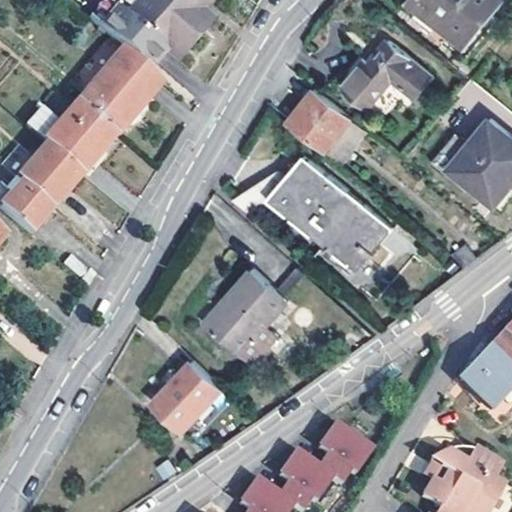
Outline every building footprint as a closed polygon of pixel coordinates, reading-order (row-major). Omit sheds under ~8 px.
[(93,27),(110,8),(101,0),(97,0),(82,18),(93,27)] [(124,14),(135,0),(113,0),(112,3),(124,14)] [(165,53),(198,14),(193,11),(201,2),(202,0),(135,0),(124,14),(121,17),(161,50),(165,53)] [(413,0),(410,3),(462,46),(501,0),(413,0)] [(150,64),(161,50),(121,17),(110,8),(93,27),(105,37),(120,50),(145,71),(150,64)] [(198,14),(165,53),(174,60),(207,21),(198,14)] [(105,37),(58,93),(73,106),(120,50),(105,37)] [(437,74),(392,38),(373,61),(368,58),(345,85),(371,106),(396,77),(419,95),(437,74)] [(120,50),(73,106),(112,138),(132,115),(159,83),(145,71),(120,50)] [(290,124),(327,151),(352,117),(317,90),(294,119),(290,124)] [(42,143),(45,146),(81,176),(108,144),(112,138),(73,106),(56,127),(42,143)] [(42,143),(56,127),(41,115),(27,130),(42,143)] [(452,168),(493,201),(511,177),(511,131),(492,116),(452,168)] [(352,117),(327,151),(342,164),(369,130),(352,117)] [(18,147),(0,167),(20,184),(52,211),(66,194),(81,176),(45,146),(33,160),(18,147)] [(281,167),(233,198),(253,216),(269,197),(274,201),(313,156),(307,152),(289,174),(281,167)] [(313,156),(274,201),(350,266),(366,248),(372,253),(395,227),(313,156)] [(511,177),(493,201),(497,205),(511,186),(511,177)] [(44,221),(52,211),(20,184),(0,209),(0,213),(29,239),(44,221)] [(372,258),(385,266),(394,251),(381,243),(372,258)] [(454,254),(465,268),(477,259),(466,245),(454,254)] [(70,259),(62,267),(87,289),(93,278),(70,259)] [(298,266),(279,289),(282,292),(288,297),(307,274),(298,266)] [(242,353),(258,334),(252,329),(282,292),(279,289),(253,267),(206,321),(242,353)] [(252,329),(258,334),(288,297),(282,292),(252,329)] [(511,326),(490,349),(511,371),(511,326)] [(511,387),(511,371),(490,349),(459,379),(476,396),(490,410),(511,387)] [(224,388),(196,362),(173,387),(174,389),(159,406),(185,430),(224,388)] [(339,424),(334,422),(317,447),(326,453),(330,446),(333,443),(328,439),(339,424)] [(250,510),(248,511),(289,511),(294,505),(303,511),(312,498),(316,501),(333,476),(342,483),(350,470),(354,473),(372,447),(339,424),(328,439),(333,443),(330,446),(326,453),(327,454),(318,465),(300,453),(290,468),(294,471),(291,475),(287,481),(288,482),(280,494),(262,481),(252,496),(256,499),(253,503),(248,509),(250,510)] [(494,511),(508,494),(499,486),(491,481),(502,467),(486,448),(477,459),(461,447),(451,460),(445,468),(441,474),(429,490),(445,502),(437,511),(494,511)] [(300,453),(296,450),(279,476),(287,481),(291,475),(294,471),(290,468),(300,453)] [(432,468),(441,474),(445,468),(451,460),(443,455),(432,468)] [(491,481),(499,486),(509,473),(502,467),(491,481)] [(252,496),(262,481),(257,479),(240,504),(248,509),(253,503),(256,499),(252,496)]
